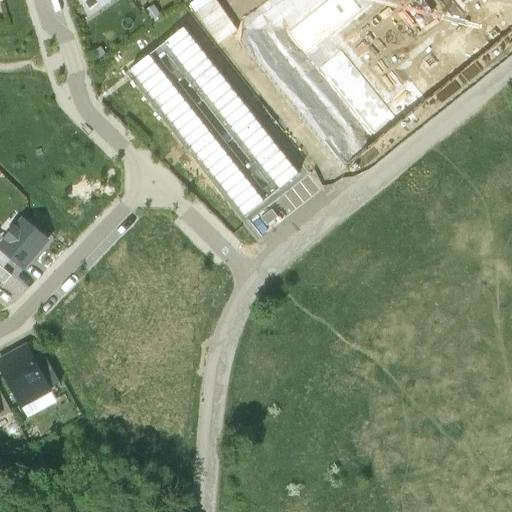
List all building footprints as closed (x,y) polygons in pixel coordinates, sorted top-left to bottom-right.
[(97,0),(83,0),(91,9),(100,3),(97,0)] [(434,78),(477,31),(486,39),(511,10),(511,0),(465,0),(459,7),(450,0),(448,0),(403,51),(434,78)] [(280,189),(300,173),(184,29),(164,44),(280,189)] [(244,215),(264,200),(148,56),(128,71),(244,215)] [(314,86),(269,135),(300,162),(344,113),(314,86)] [(7,239),(0,247),(0,250),(10,258),(23,269),(48,239),(24,219),(15,229),(14,228),(5,237),(7,239)] [(10,258),(0,250),(0,266),(2,267),(10,258)] [(0,281),(3,285),(11,276),(2,267),(0,266),(0,281)] [(28,347),(0,361),(0,366),(23,411),(53,396),(51,392),(35,361),(28,347)] [(44,356),(35,361),(51,392),(59,388),(44,356)]
